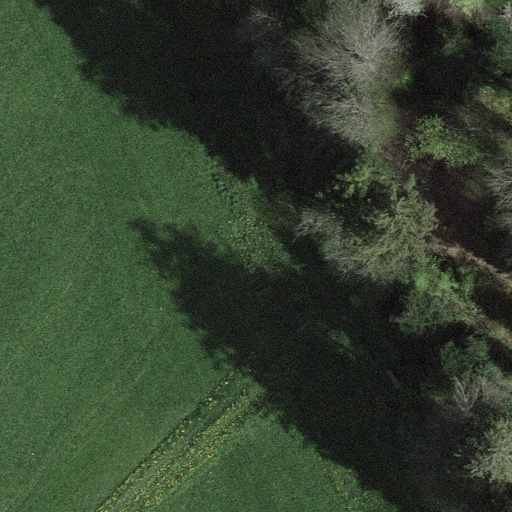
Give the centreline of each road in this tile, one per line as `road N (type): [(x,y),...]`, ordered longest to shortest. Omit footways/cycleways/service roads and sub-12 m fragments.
road 1 (track): [(216,0),(340,303)]
road 2 (track): [(125,511),(340,303)]
